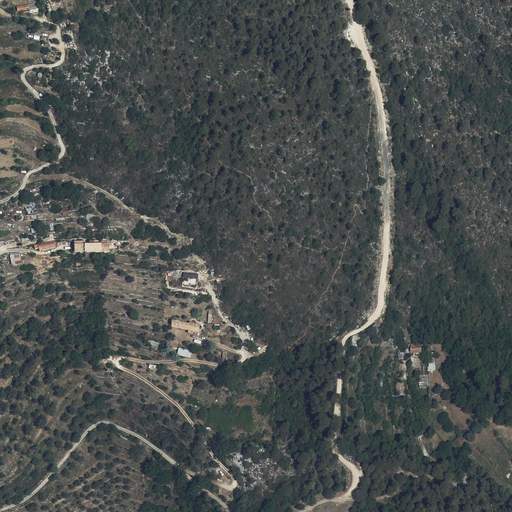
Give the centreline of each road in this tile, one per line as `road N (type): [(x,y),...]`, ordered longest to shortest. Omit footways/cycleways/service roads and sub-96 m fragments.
road 1 (track): [(348,0),(384,137),(381,297),(376,313),(343,343),(334,438),(353,469),(353,487),(302,511)]
road 2 (track): [(175,464),(228,489),(234,477),(180,408),(119,361),(241,361),(240,352),(196,338)]
road 3 (track): [(0,201),(62,154),(45,103),(23,75),(58,64),(64,54),(56,27),(44,18),(0,10)]
road 4 (track): [(412,416),(424,449),(465,482),(398,471),(402,488),(395,493),(346,496)]
